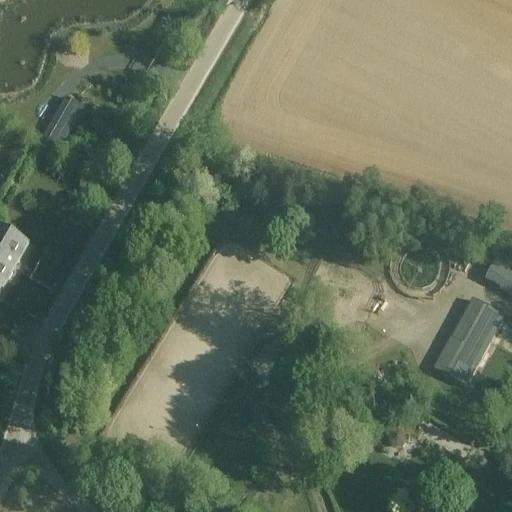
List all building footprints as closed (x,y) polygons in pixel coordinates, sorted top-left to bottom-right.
[(126,81),(122,89),(134,96),(138,88),(126,81)] [(57,117),(43,140),(61,151),(74,128),(84,112),(66,101),(57,117)] [(28,246),(0,230),(0,290),(2,286),(4,287),(13,273),(11,271),(15,264),(17,265),(28,246)] [(511,273),(508,272),(498,291),(511,298),(511,273)] [(498,331),(466,313),(437,366),(469,384),(498,331)]
